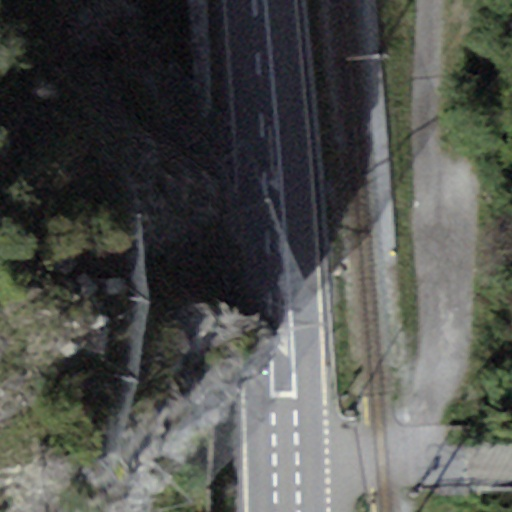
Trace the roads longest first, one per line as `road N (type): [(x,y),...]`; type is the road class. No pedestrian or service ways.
road 1 (primary): [(264,0),(282,182),(285,511)]
road 2 (track): [(426,460),(463,0)]
road 3 (track): [(426,460),(285,466)]
